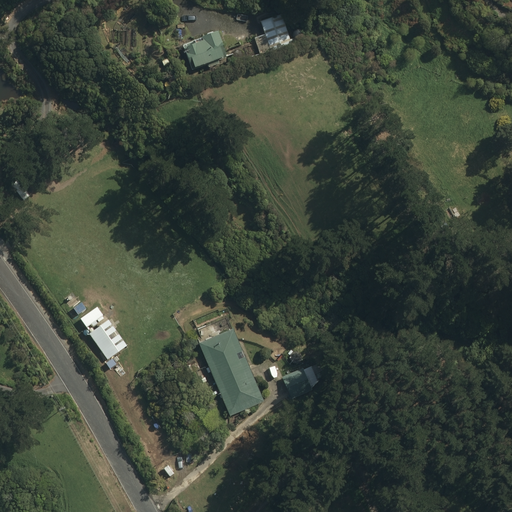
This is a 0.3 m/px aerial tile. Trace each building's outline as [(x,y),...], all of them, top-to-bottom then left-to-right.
[(295,6),(297,17),(305,16),(303,5),(295,6)] [(260,23),(270,52),(291,45),(281,16),(260,23)] [(183,45),(191,70),(227,58),(218,32),(201,37),(202,39),(183,45)] [(269,52),(264,36),(252,40),(258,56),(269,52)] [(166,76),(170,85),(178,82),(174,73),(166,76)] [(442,232),(449,229),(440,213),(435,216),(432,210),(425,213),(431,224),(436,221),(442,232)] [(82,302),(74,308),(79,315),(87,309),(82,302)] [(98,307),(81,319),(87,328),(105,316),(98,307)] [(110,320),(90,334),(108,360),(128,346),(110,320)] [(264,401),(233,329),(199,343),(230,416),(264,401)] [(326,347),(335,352),(340,343),(331,338),(326,347)] [(294,352),(292,353),(290,356),(290,359),(291,361),(294,363),(296,363),(299,363),(301,361),(302,359),(303,356),(301,353),(299,352),(297,351),(294,352)] [(271,364),(261,368),(269,389),(279,385),(271,364)] [(282,378),(291,400),(312,391),(303,369),(282,378)]
